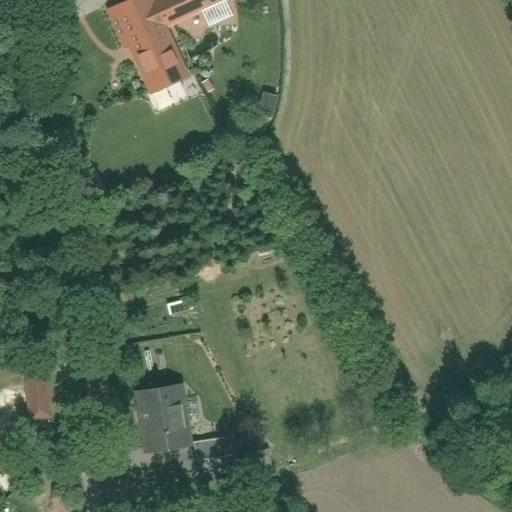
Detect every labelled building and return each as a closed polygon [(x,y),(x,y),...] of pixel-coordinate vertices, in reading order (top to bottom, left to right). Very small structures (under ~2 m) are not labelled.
[(190,83),(168,34),(233,4),(230,0),(159,0),(152,3),(150,0),(148,0),(114,16),(153,100),(190,83)] [(172,308),(174,318),(196,314),(194,304),(172,308)] [(29,375),(31,424),(56,423),(54,374),(29,375)] [(138,397),(147,458),(193,452),(184,390),(138,397)] [(200,445),(202,464),(241,459),(239,440),(200,445)] [(55,501),(55,511),(78,511),(77,499),(55,501)]
